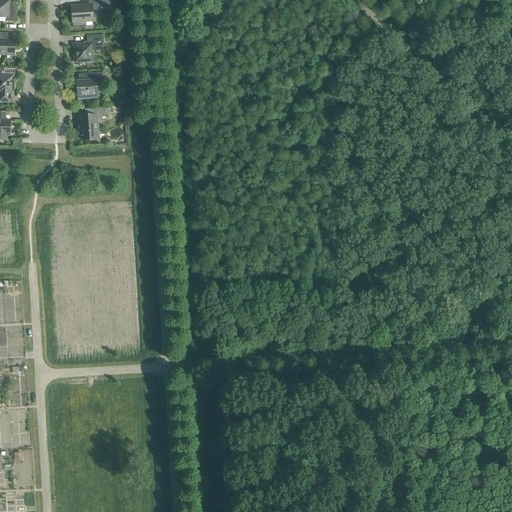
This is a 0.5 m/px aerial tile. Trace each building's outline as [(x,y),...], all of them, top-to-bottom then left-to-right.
[(0,0),(0,16),(5,17),(5,22),(15,22),(16,3),(8,3),(7,1),(6,0),(0,0)] [(87,0),(88,5),(71,6),(72,23),(73,22),(73,25),(85,24),(85,21),(92,20),(92,21),(93,21),(93,20),(92,11),(101,10),(101,9),(111,9),(110,0),(87,0)] [(0,55),(14,56),(14,40),(0,39),(0,37),(0,33),(0,32),(0,55)] [(73,45),(75,63),(93,62),(92,51),(104,51),(102,35),(86,36),(87,44),(73,45)] [(0,101),(9,102),(10,94),(13,94),(13,75),(3,75),(3,69),(0,68),(0,101)] [(76,81),(77,99),(97,98),(96,88),(103,87),(102,72),(87,74),(87,79),(86,80),(76,81)] [(94,116),(78,117),(79,123),(80,123),(81,131),(79,131),(80,141),(86,140),(86,141),(92,141),(92,140),(98,139),(96,116),(108,115),(108,108),(94,109),(94,116)] [(11,128),(10,127),(10,121),(5,121),(5,114),(0,113),(0,140),(5,141),(6,135),(9,135),(9,134),(10,134),(10,133),(11,132),(11,131),(11,130),(11,129),(11,128)]
